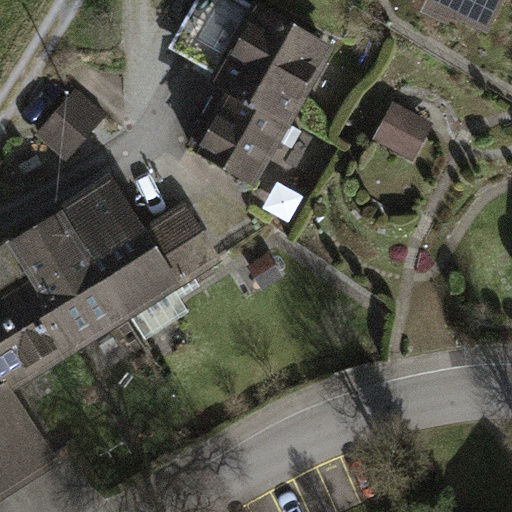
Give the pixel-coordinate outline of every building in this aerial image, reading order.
[(507,0),(426,0),(423,8),(489,38),(507,0)] [(248,59),(197,142),(252,176),(328,51),(257,8),(232,49),(248,59)] [(67,88),(26,132),(55,159),(96,115),(67,88)] [(424,121),(383,99),(362,138),(403,160),(424,121)] [(0,494),(50,466),(2,385),(217,259),(186,207),(143,232),(115,184),(0,251),(0,494)] [(268,253),(249,265),(263,289),(283,278),(268,253)]
